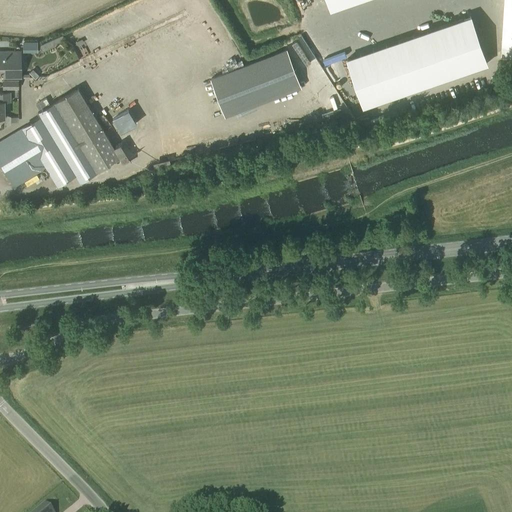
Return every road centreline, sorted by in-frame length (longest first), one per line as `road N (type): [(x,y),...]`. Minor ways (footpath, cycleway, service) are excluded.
road 1 (unclassified): [(0,364),(113,321),(511,272)]
road 2 (primary): [(511,241),(0,302)]
road 3 (unclassified): [(104,511),(0,404)]
